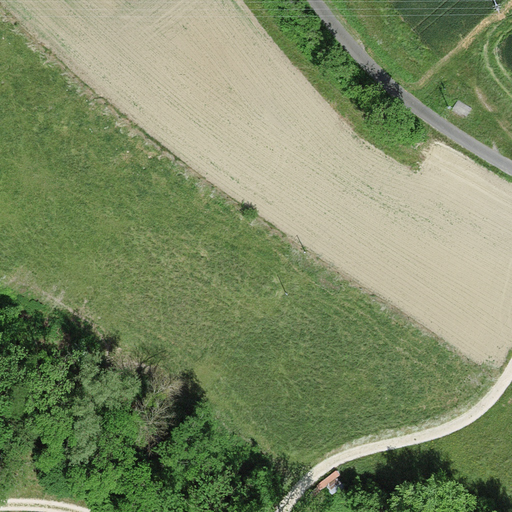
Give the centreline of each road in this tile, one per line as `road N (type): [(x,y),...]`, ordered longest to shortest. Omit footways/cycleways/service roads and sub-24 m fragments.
road 1 (track): [(511,366),(459,422),(324,467),(276,511)]
road 2 (unclassified): [(315,0),(416,109),(511,167)]
